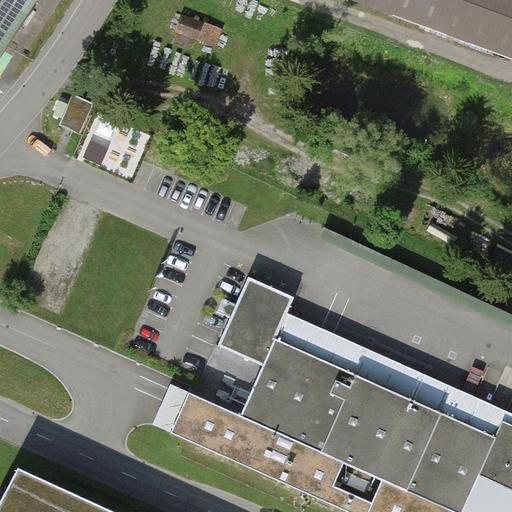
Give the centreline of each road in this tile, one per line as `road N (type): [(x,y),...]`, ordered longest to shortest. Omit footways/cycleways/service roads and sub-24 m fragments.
road 1 (secondary): [(0,418),(207,511)]
road 2 (unclassified): [(101,0),(0,138)]
